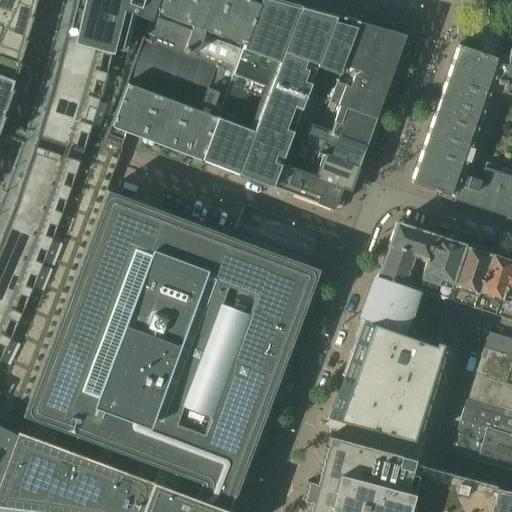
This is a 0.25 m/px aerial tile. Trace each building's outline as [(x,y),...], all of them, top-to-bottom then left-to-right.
[(0,0),(0,90),(33,0),(0,0)] [(52,86),(44,112),(33,145),(25,170),(16,195),(7,219),(0,236),(0,506),(18,508),(48,511),(96,511),(119,451),(23,415),(106,190),(122,148),(120,147),(126,131),(110,126),(126,85),(130,73),(157,0),(75,0),(74,6),(67,34),(59,61),(52,86)] [(126,85),(215,120),(259,0),(157,0),(130,73),(126,85)] [(259,0),(215,120),(201,159),(238,173),(300,5),(280,0),(259,0)] [(300,5),(238,173),(271,185),(280,163),(306,92),(328,100),(358,21),(300,5)] [(358,21),(328,100),(338,103),(374,117),(404,34),(358,21)] [(511,43),(499,42),(494,57),(478,52),(479,43),(458,39),(451,60),(414,170),(421,172),(417,184),(456,197),(471,150),(504,160),(511,136),(511,43)] [(110,126),(126,131),(201,159),(215,120),(126,85),(110,126)] [(365,143),(374,117),(338,103),(328,129),(365,143)] [(357,166),(365,143),(328,129),(324,127),(316,150),(357,166)] [(300,170),(341,186),(349,189),(357,166),(316,150),(309,148),(300,170)] [(456,197),(511,215),(511,162),(504,160),(471,150),(456,197)] [(339,193),(341,186),(300,170),(293,168),(280,163),(271,185),(284,190),(333,208),(333,207),(341,208),(345,198),(339,193)] [(227,511),(228,510),(318,269),(228,236),(106,190),(23,415),(119,451),(96,511),(227,511)] [(377,276),(416,289),(434,236),(396,223),(377,276)] [(463,246),(434,236),(416,289),(446,299),(463,246)] [(446,299),(473,307),(491,254),(463,246),(446,299)] [(473,307),(495,314),(511,263),(511,261),(491,254),(473,307)] [(511,263),(495,314),(511,319),(511,263)] [(374,283),(362,317),(451,345),(454,335),(447,319),(409,307),(413,296),(416,289),(377,276),(376,278),(374,283)] [(330,406),(325,418),(416,445),(420,446),(451,345),(362,317),(342,372),(330,406)] [(511,356),(511,338),(487,331),(482,347),(511,356)] [(475,372),(497,380),(511,383),(511,356),(482,347),(475,372)] [(511,409),(490,403),(494,390),(497,380),(475,372),(460,419),(511,435),(511,409)] [(511,395),(494,390),(490,403),(511,409),(511,395)] [(511,435),(460,419),(453,442),(460,454),(511,469),(511,435)] [(511,511),(511,491),(416,463),(418,458),(331,434),(328,445),(326,444),(316,481),(308,479),(303,497),(311,499),(307,511),(511,511)]
